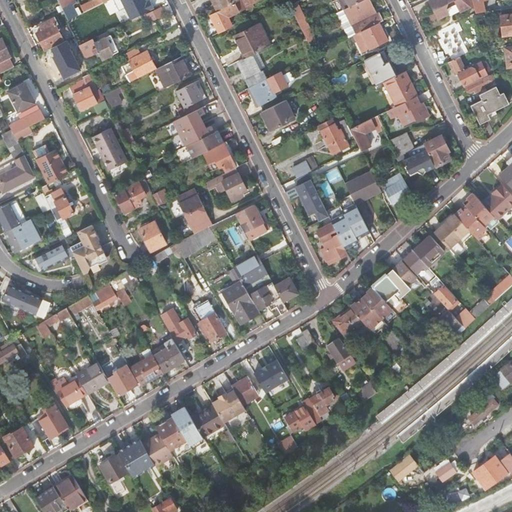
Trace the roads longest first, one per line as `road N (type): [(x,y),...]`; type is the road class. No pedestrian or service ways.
road 1 (residential): [(327,298),(0,493)]
road 2 (residential): [(176,0),(327,298)]
road 3 (residential): [(1,0),(128,251)]
road 4 (residential): [(477,161),(327,298)]
road 5 (residential): [(396,0),(477,161)]
